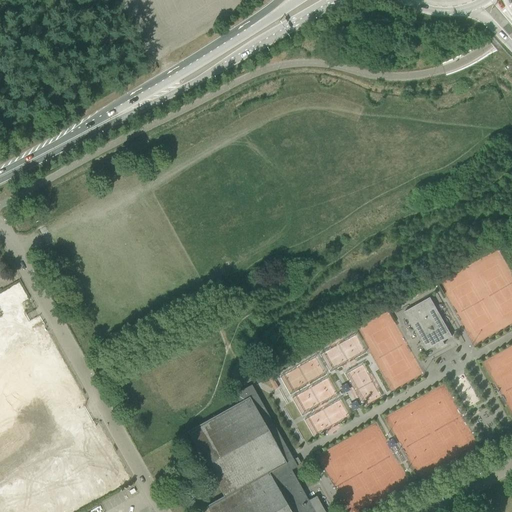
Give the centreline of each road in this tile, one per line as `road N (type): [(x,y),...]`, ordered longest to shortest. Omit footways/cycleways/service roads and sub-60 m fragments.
road 1 (unclassified): [(161,511),(0,230)]
road 2 (secondary): [(152,95),(187,84),(334,0)]
road 3 (secondary): [(152,95),(0,176)]
road 4 (secondary): [(255,25),(152,95)]
